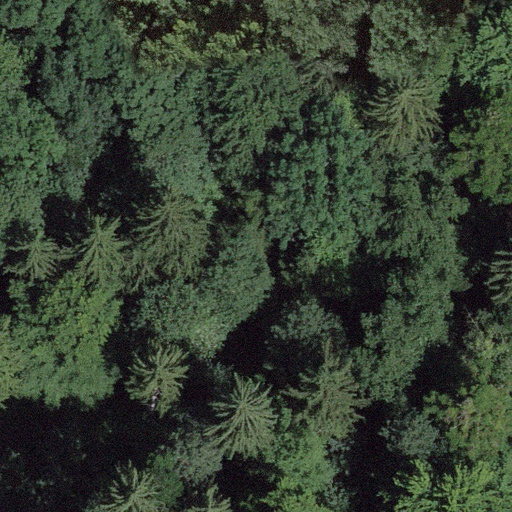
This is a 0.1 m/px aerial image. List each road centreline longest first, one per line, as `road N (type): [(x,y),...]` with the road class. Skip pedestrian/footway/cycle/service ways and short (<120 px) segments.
road 1 (track): [(511,249),(326,317),(0,459)]
road 2 (track): [(352,0),(511,161)]
